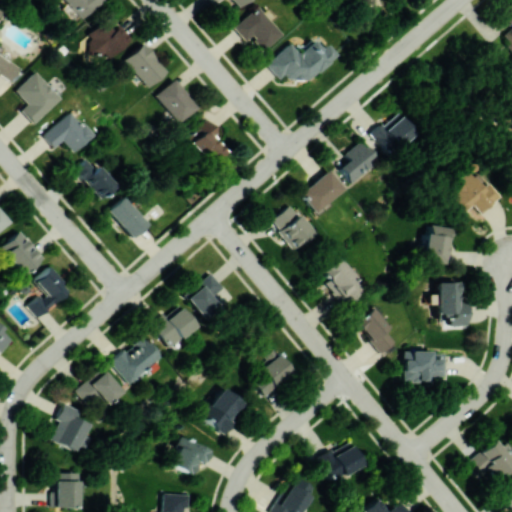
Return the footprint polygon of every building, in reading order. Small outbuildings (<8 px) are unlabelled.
[(102,0),(101,0),(64,0),(67,3),(62,7),(73,22),(102,0)] [(242,41),(248,36),(259,50),(279,34),(255,5),(230,26),(242,41)] [(119,23),(111,30),(102,19),(85,33),(91,41),(85,45),(95,58),(102,52),(106,57),(131,37),(119,23)] [(263,63),(275,78),(282,72),(294,87),(334,54),(325,43),(320,47),(313,39),(296,53),(288,43),(263,63)] [(146,86),(164,70),(139,43),(121,60),(146,86)] [(0,75),(6,80),(15,68),(0,57),(0,75)] [(57,97),(32,70),(12,89),(24,103),(18,109),(31,122),(57,97)] [(178,122),(195,106),(170,79),(153,95),(178,122)] [(60,139),(70,152),(90,135),(69,110),(39,134),(50,147),(60,139)] [(368,133),(384,155),(413,132),(396,111),(368,133)] [(185,137),(209,163),(225,148),(213,134),(217,131),(205,119),(185,137)] [(346,158),(336,167),(349,183),(371,164),(367,160),(372,156),(358,139),(342,153),(346,158)] [(98,198),(112,185),(85,156),(71,169),(98,198)] [(297,193),(313,212),(341,188),(326,169),(297,193)] [(485,182),(479,187),(464,169),(438,191),(457,214),(470,204),(477,213),(497,196),(485,182)] [(129,236),(145,222),(120,196),(105,210),(129,236)] [(292,248),(311,232),(285,204),(267,220),(292,248)] [(0,226),(8,220),(0,211),(0,226)] [(450,227),(425,223),(420,259),(444,263),(450,227)] [(41,256),(16,230),(0,245),(0,250),(22,274),(41,256)] [(314,270),(340,305),(360,291),(335,256),(314,270)] [(30,280),(41,292),(26,306),(35,317),(67,288),(46,265),(30,280)] [(220,286),(206,272),(181,296),(204,319),(219,305),(210,296),(220,286)] [(435,316),(445,316),(445,325),(463,324),(461,280),(433,282),(435,316)] [(164,313),(162,310),(146,323),(166,347),(193,325),(175,304),(164,313)] [(377,352),(393,338),(365,307),(349,320),(377,352)] [(0,348),(8,338),(0,332),(0,348)] [(107,362),(127,383),(157,355),(137,334),(107,362)] [(289,371),(269,347),(259,355),(264,361),(255,368),(262,376),(252,384),(261,395),(289,371)] [(440,375),(441,351),(407,350),(407,360),(400,359),(400,379),(425,380),(425,375),(440,375)] [(101,400),(104,404),(119,390),(97,367),(73,389),(91,409),(101,400)] [(220,433),(242,405),(220,387),(198,415),(220,433)] [(47,439),(71,449),(74,443),(82,446),(86,436),(80,434),(85,421),(73,416),(76,409),(60,402),(52,419),(55,420),(47,439)] [(166,463),(187,473),(193,460),(200,463),(207,450),(179,436),(166,463)] [(511,463),(491,438),(465,459),(477,473),(482,468),(491,479),(511,463)] [(315,456),(328,481),(360,464),(347,439),(315,456)] [(50,472),(51,507),(75,506),(74,471),(50,472)] [(268,511),(287,511),(299,511),(308,495),(306,494),(311,485),(288,474),(268,511)] [(511,481),(495,495),(507,509),(510,507),(511,509),(511,481)] [(179,511),(180,506),(185,506),(185,494),(160,493),(158,511),(179,511)] [(358,509),(360,511),(405,511),(396,500),(384,510),(374,497),(358,509)]
